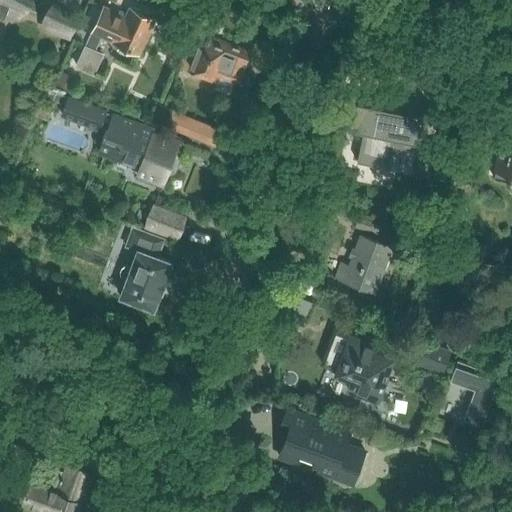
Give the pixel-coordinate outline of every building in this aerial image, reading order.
[(0,0),(0,17),(5,19),(8,8),(22,12),(28,3),(29,0),(0,0)] [(43,28),(70,38),(77,22),(54,5),(48,13),(43,28)] [(92,35),(139,57),(156,21),(130,9),(125,18),(104,8),(92,35)] [(171,26),(160,51),(179,60),(190,34),(171,26)] [(202,78),(206,76),(219,80),(219,78),(238,85),(243,72),(238,70),(240,63),(246,65),(251,52),(211,37),(210,38),(209,38),(208,39),(201,37),(201,38),(193,35),(181,67),(191,70),(193,75),(202,78)] [(74,66),(93,75),(103,53),(84,44),(74,66)] [(74,77),(62,72),(57,83),(69,89),(74,77)] [(55,93),(53,100),(62,103),(64,96),(55,93)] [(65,105),(62,115),(99,129),(101,123),(109,125),(108,129),(103,140),(100,150),(104,152),(103,153),(103,154),(115,159),(116,158),(128,162),(130,158),(144,163),(139,177),(162,186),(165,175),(174,171),(170,164),(178,161),(174,152),(179,139),(162,132),(160,137),(153,134),(154,129),(153,129),(113,114),(112,116),(105,113),(106,111),(68,97),(65,105)] [(357,102),(352,129),(357,130),(363,131),(356,162),(391,169),(392,163),(393,163),(396,153),(394,152),(395,146),(412,150),(414,142),(419,143),(425,116),(419,114),(400,110),(381,106),(381,102),(364,99),(363,103),(357,102)] [(39,103),(34,115),(44,118),(49,116),(52,108),(39,103)] [(165,128),(214,149),(221,133),(171,113),(165,128)] [(511,136),(504,135),(495,172),(496,172),(494,179),(510,183),(511,176),(511,136)] [(185,215),(155,204),(146,227),(176,239),(185,215)] [(425,212),(420,231),(438,236),(443,217),(425,212)] [(361,214),(356,227),(376,235),(381,222),(361,214)] [(120,296),(154,309),(160,291),(163,292),(167,280),(165,280),(171,262),(156,256),(163,239),(133,228),(126,245),(138,250),(132,266),(128,265),(124,265),(121,268),(120,271),(121,275),(123,278),(127,280),(120,296)] [(335,278),(375,292),(391,246),(361,235),(356,250),(355,249),(348,265),(341,262),(335,278)] [(460,235),(457,244),(464,247),(468,239),(460,235)] [(465,270),(457,292),(454,298),(475,306),(482,290),(485,291),(494,266),(466,256),(461,269),(465,270)] [(283,290),(274,316),(304,327),(313,301),(283,290)] [(426,310),(424,305),(420,303),(415,305),(413,309),(415,314),(419,316),(424,314),(426,310)] [(334,331),(321,364),(336,370),(335,374),(350,379),(345,393),(379,405),(397,355),(334,331)] [(416,364),(443,373),(451,351),(424,341),(416,364)] [(449,382),(451,382),(452,378),(477,387),(467,414),(466,413),(463,420),(482,427),(500,376),(457,360),(449,382)] [(350,432),(287,408),(279,429),(287,433),(279,456),(296,463),(298,458),(313,463),(311,469),(353,484),(365,451),(346,444),(350,432)] [(7,441),(32,451),(42,424),(28,418),(25,425),(16,421),(13,428),(4,425),(1,434),(9,437),(7,441)] [(66,464),(63,473),(52,468),(45,487),(31,482),(22,503),(44,511),(76,511),(91,473),(66,464)] [(240,511),(246,495),(219,485),(208,511),(240,511)]
